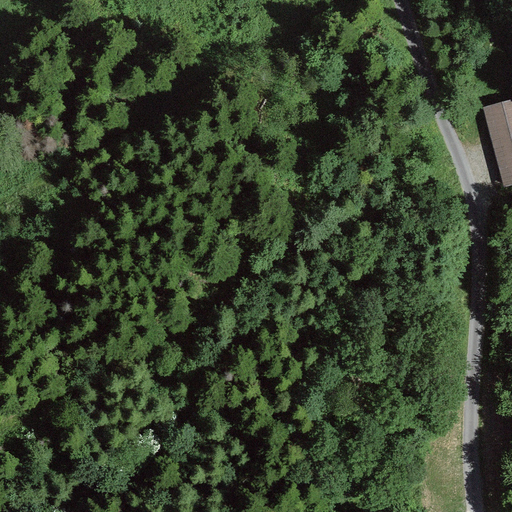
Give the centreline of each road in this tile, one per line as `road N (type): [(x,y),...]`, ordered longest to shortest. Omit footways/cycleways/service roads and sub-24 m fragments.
road 1 (track): [(470,442),(479,285),(474,190)]
road 2 (track): [(474,190),(398,0)]
road 3 (unknown): [(365,511),(406,469),(470,442)]
